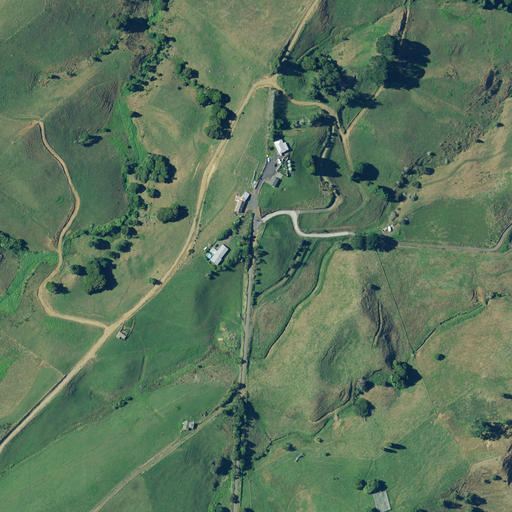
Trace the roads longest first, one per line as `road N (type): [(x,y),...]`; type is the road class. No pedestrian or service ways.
road 1 (track): [(244,327),(333,205),(323,164),(334,121),(325,110),(288,100),(275,81),(314,0)]
road 2 (unclassified): [(254,211),(234,511)]
